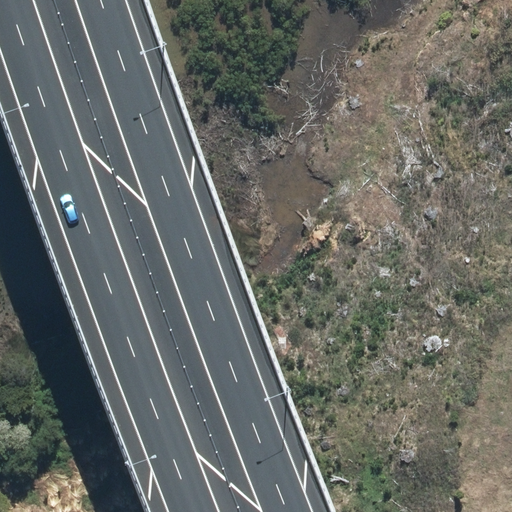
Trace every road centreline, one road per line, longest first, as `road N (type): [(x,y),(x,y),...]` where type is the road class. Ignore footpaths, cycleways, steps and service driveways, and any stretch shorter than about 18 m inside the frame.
road 1 (motorway): [(99,0),(284,511)]
road 2 (motorway): [(190,511),(10,0)]
